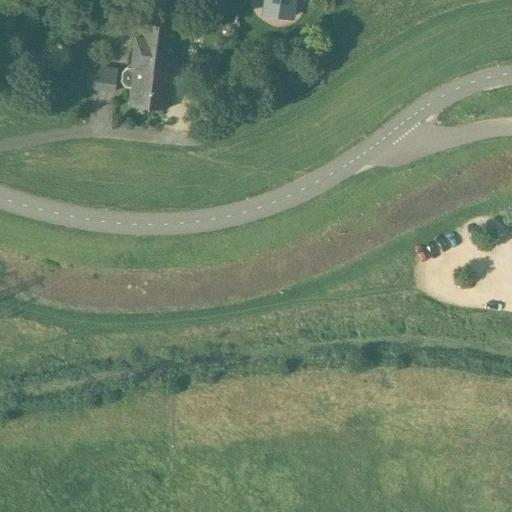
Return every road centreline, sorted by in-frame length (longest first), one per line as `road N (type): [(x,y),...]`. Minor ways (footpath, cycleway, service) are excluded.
road 1 (unclassified): [(385,134),(288,200),(197,226),(94,224),(0,204)]
road 2 (residential): [(0,147),(98,131),(186,139)]
road 3 (unclassified): [(511,76),(444,96),(385,134)]
road 4 (unclassified): [(385,134),(405,152),(483,129),(511,129)]
